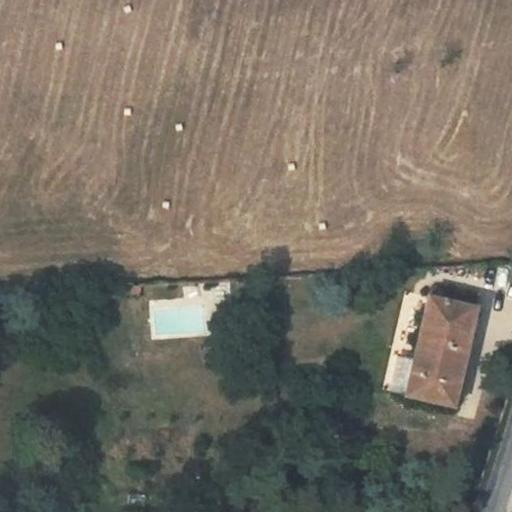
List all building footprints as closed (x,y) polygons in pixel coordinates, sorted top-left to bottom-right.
[(139,286),(131,287),(129,296),(136,297),(139,286)] [(427,298),(413,360),(405,396),(453,407),(479,294),(450,288),(447,302),(427,298)] [(405,396),(413,360),(398,356),(389,392),(405,396)] [(0,494),(9,494),(9,483),(0,482),(0,494)] [(0,511),(8,511),(9,494),(0,494),(0,511)] [(143,507),(144,497),(129,494),(128,505),(143,507)]
